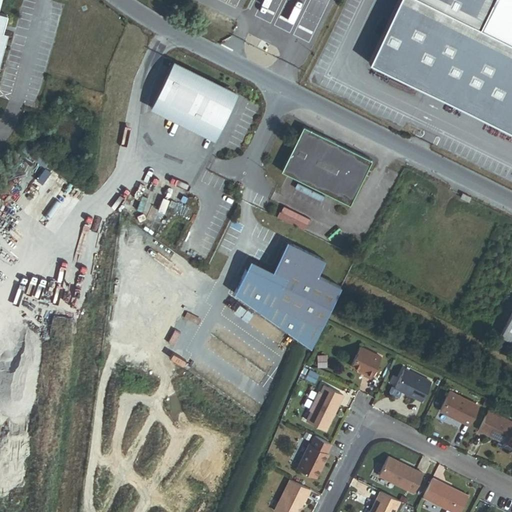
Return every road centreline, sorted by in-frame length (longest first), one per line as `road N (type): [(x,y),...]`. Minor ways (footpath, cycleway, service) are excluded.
road 1 (unclassified): [(511,206),(149,28),(112,0)]
road 2 (unknown): [(372,0),(360,28),(370,72),(511,151)]
road 3 (residential): [(324,511),(354,449),(379,431),(502,485)]
